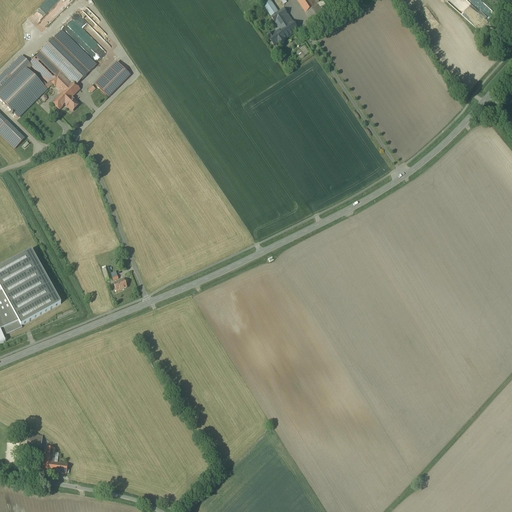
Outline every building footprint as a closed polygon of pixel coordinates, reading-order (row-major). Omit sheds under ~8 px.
[(314,0),(297,0),(318,31),(330,23),(314,0)] [(268,36),(276,47),(280,44),(281,46),(286,42),(285,41),(299,31),(285,10),(279,14),(271,3),(265,7),(282,31),(275,36),(272,33),(268,36)] [(70,102),(72,99),(80,91),(77,88),(97,67),(62,33),(30,66),(35,70),(49,83),(53,88),(58,93),(60,91),(70,102)] [(30,66),(22,58),(0,79),(0,101),(20,121),(53,88),(49,83),(45,87),(31,74),(35,70),(30,66)] [(132,78),(121,67),(100,89),(110,100),(132,78)] [(79,106),(72,99),(70,102),(60,91),(58,93),(62,96),(54,104),(60,111),(65,106),(73,113),(79,106)] [(0,132),(9,124),(0,115),(0,132)] [(0,287),(2,292),(0,292),(0,330),(2,329),(6,337),(23,329),(21,326),(64,305),(38,251),(0,268),(0,287)] [(109,269),(103,271),(107,283),(113,281),(109,269)] [(113,285),(116,293),(127,289),(124,280),(113,285)] [(44,437),(30,435),(28,448),(42,450),(44,437)] [(55,450),(45,449),(42,472),(66,475),(67,465),(53,463),(55,450)]
